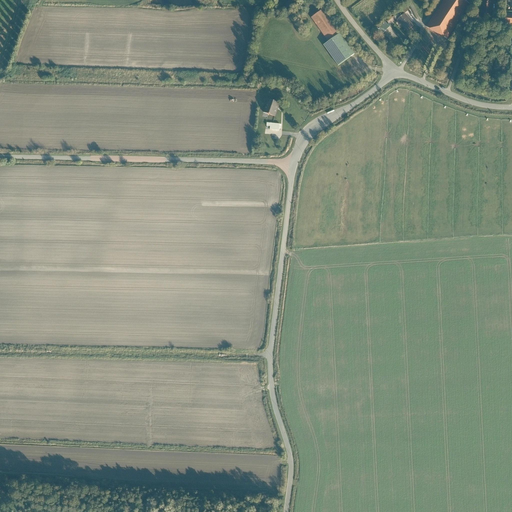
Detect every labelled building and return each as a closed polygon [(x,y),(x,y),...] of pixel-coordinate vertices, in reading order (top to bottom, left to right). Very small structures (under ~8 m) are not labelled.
[(463,0),(445,0),(427,28),(445,39),(468,3),(463,0)] [(496,0),(492,0),(493,8),(500,8),(500,3),(497,3),(496,0)] [(490,16),(490,2),(481,2),(480,15),(490,16)] [(418,19),(408,7),(394,18),(404,30),(418,19)] [(324,8),(311,16),(329,41),(341,33),(324,8)] [(391,25),(386,20),(379,27),(383,32),(391,25)] [(342,32),(325,44),(340,64),(356,52),(342,32)] [(276,115),(281,102),(272,99),(267,112),(276,115)]
